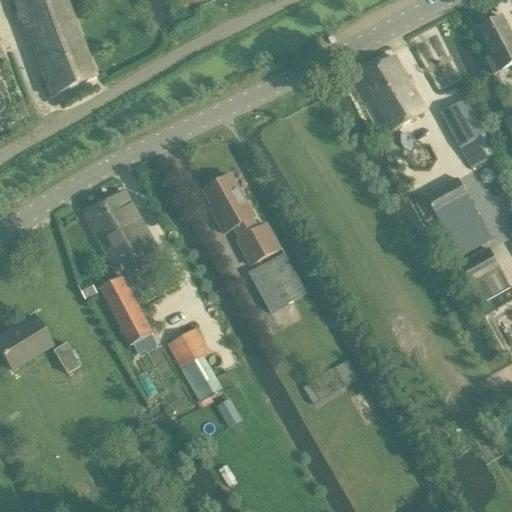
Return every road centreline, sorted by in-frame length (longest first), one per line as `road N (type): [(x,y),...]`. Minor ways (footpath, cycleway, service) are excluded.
road 1 (tertiary): [(0,236),(434,2)]
road 2 (unclassified): [(0,165),(294,0)]
